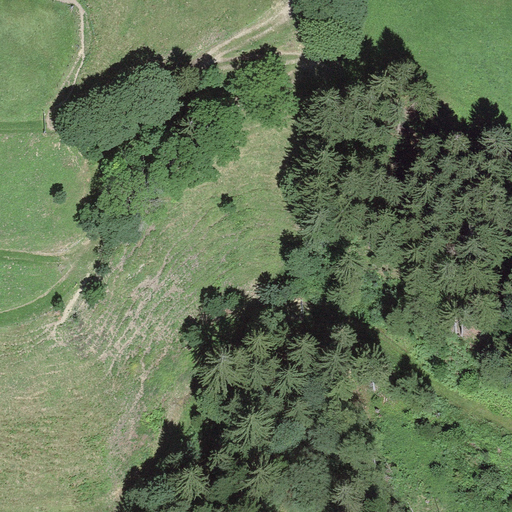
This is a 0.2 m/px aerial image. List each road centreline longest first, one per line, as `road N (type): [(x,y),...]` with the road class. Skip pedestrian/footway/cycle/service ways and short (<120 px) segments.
road 1 (track): [(101,511),(130,495),(172,448),(205,381),(263,326),(302,312),(353,329),(463,402),(511,420)]
road 2 (track): [(0,314),(58,288),(152,165),(243,100),(319,64)]
road 3 (track): [(198,62),(286,57),(319,64),(444,143),(511,205)]
road 4 (track): [(198,62),(59,122),(0,130)]
road 5 (track): [(306,0),(198,62)]
